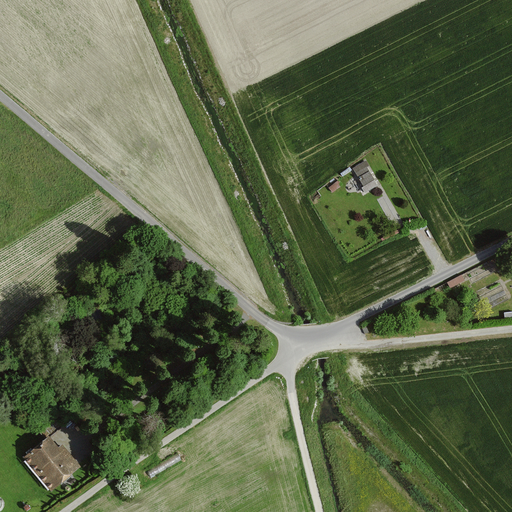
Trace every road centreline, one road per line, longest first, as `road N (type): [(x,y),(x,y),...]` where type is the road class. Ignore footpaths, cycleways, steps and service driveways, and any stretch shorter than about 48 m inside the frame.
road 1 (unclassified): [(0,93),(283,331),(340,327),(511,241)]
road 2 (track): [(65,511),(283,360),(299,333)]
road 3 (track): [(331,330),(369,344),(511,328)]
road 4 (track): [(320,511),(283,360)]
